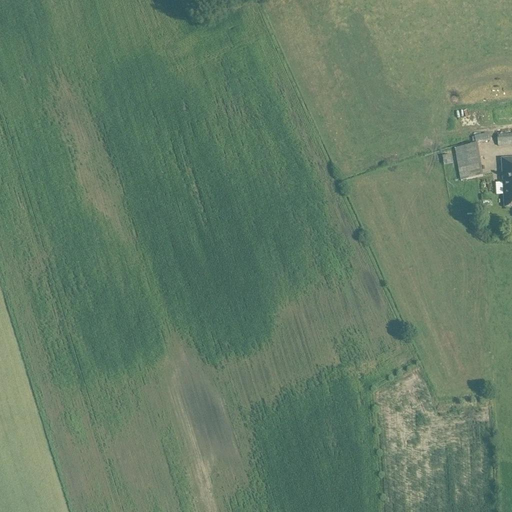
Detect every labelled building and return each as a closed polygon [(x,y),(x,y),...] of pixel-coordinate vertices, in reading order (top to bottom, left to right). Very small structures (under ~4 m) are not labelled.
[(488,133),(475,136),(475,137),(472,138),(473,142),(476,141),(476,144),(490,141),(488,133)] [(511,144),(511,135),(498,136),(499,146),(511,144)] [(478,144),(454,148),(460,181),(484,177),(478,144)] [(452,155),(443,157),(444,165),(453,163),(452,155)] [(511,158),(502,159),(505,208),(511,207),(511,158)]
